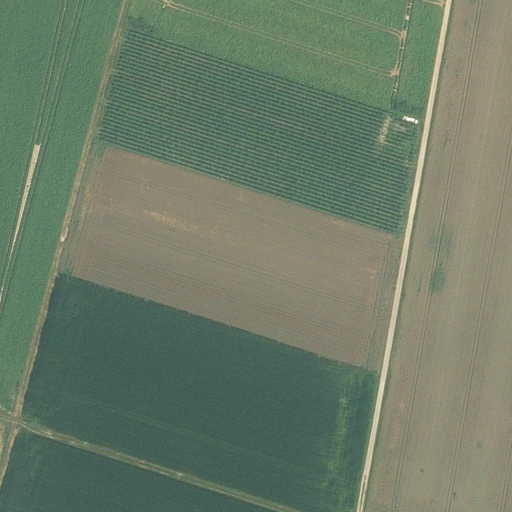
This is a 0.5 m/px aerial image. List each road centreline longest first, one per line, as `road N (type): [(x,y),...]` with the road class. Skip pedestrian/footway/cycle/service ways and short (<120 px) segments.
road 1 (track): [(0,508),(133,0)]
road 2 (track): [(448,0),(360,511)]
road 3 (track): [(264,511),(0,424)]
